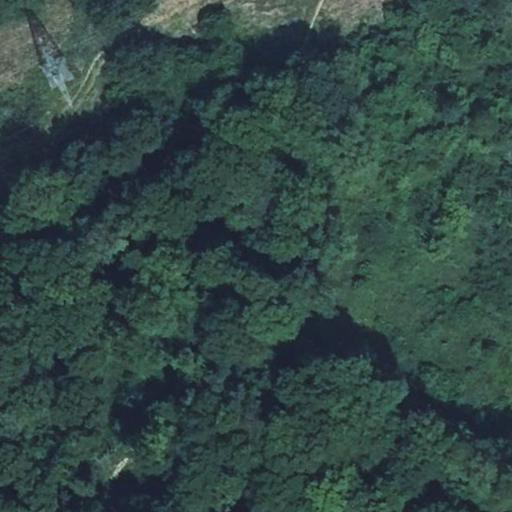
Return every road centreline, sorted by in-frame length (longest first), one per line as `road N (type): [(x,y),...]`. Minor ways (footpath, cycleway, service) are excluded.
road 1 (track): [(104,511),(203,321),(324,0)]
road 2 (track): [(511,459),(219,278)]
